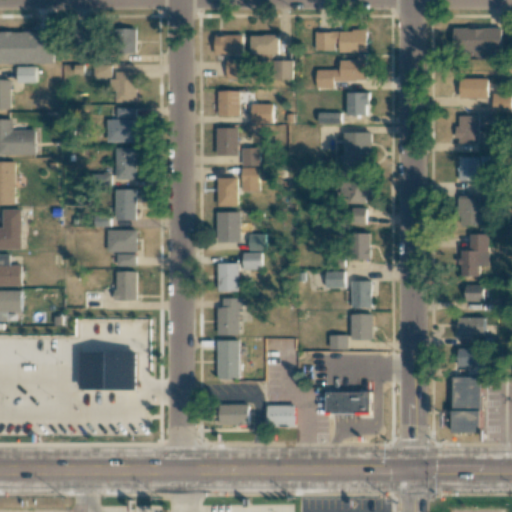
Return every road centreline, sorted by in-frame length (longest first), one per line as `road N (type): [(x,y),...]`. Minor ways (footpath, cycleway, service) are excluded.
road 1 (primary): [(511,470),(0,470)]
road 2 (tertiary): [(411,0),(412,470)]
road 3 (residential): [(179,0),(180,470)]
